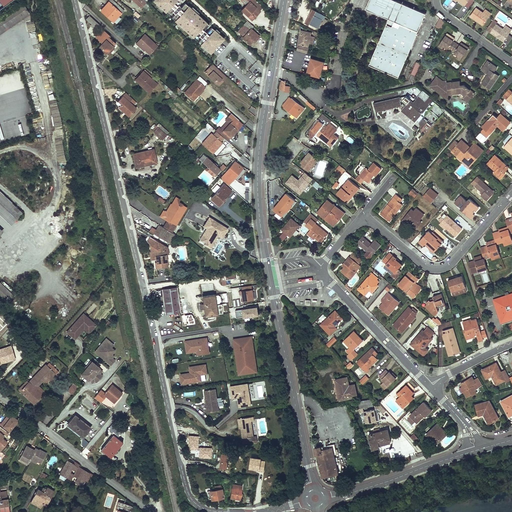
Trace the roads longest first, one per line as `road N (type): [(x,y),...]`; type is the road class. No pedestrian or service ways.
road 1 (residential): [(73,0),(187,490),(196,505),(220,511)]
road 2 (secondary): [(266,264),(260,134),(284,0)]
road 3 (secondary): [(312,489),(272,292)]
road 4 (residential): [(362,214),(428,265),(445,263),(511,192)]
road 5 (residential): [(0,400),(151,511)]
road 6 (tertiary): [(475,450),(324,497)]
road 7 (residential): [(330,283),(429,385)]
road 8 (unknown): [(280,303),(309,361),(348,373),(361,397)]
